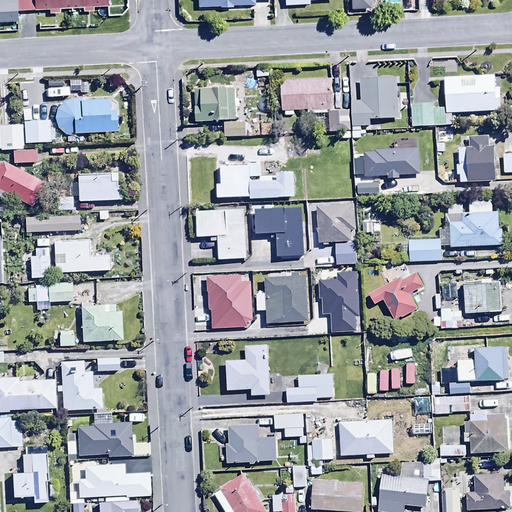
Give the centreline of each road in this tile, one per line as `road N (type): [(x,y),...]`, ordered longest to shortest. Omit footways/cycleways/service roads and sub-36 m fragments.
road 1 (residential): [(178,511),(155,48)]
road 2 (residential): [(155,48),(511,29)]
road 3 (residential): [(0,56),(155,48)]
